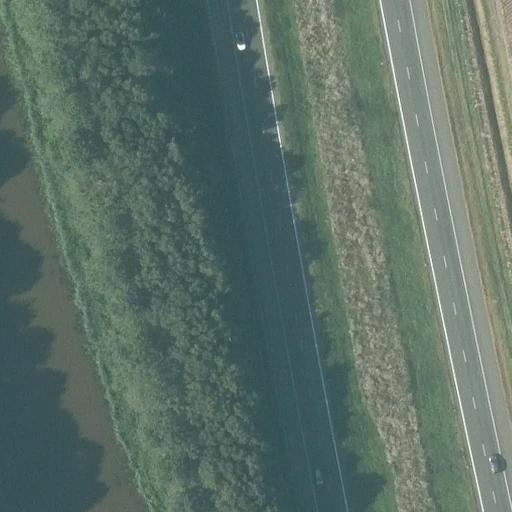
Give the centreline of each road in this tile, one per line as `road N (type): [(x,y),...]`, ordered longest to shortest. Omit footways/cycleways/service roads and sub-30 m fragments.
road 1 (motorway): [(496,511),(392,0)]
road 2 (motorway): [(240,0),(330,511)]
